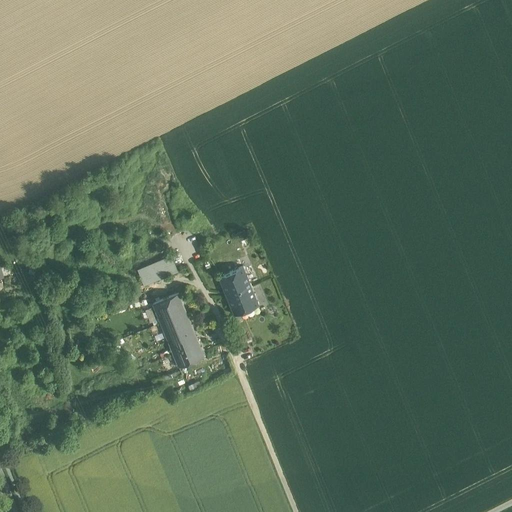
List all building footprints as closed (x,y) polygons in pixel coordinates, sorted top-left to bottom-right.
[(171,256),(139,269),(144,282),(176,269),(171,256)] [(243,266),(219,276),(234,314),(259,304),(243,266)] [(191,323),(178,292),(153,303),(166,335),(174,332),(176,335),(183,331),(182,327),(191,323)] [(148,317),(154,314),(151,306),(145,309),(148,317)] [(191,323),(182,327),(183,331),(176,335),(174,332),(166,335),(179,366),(204,355),(191,323)]
